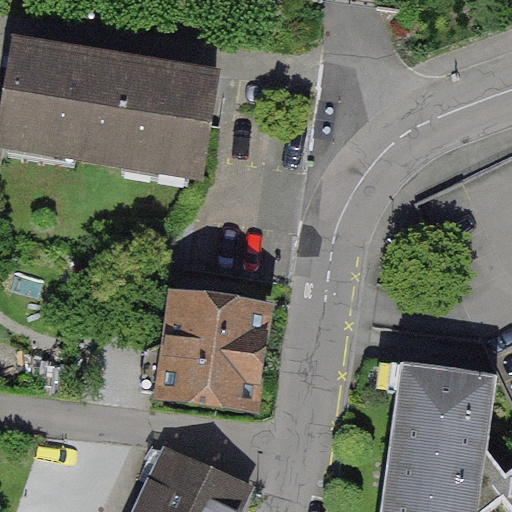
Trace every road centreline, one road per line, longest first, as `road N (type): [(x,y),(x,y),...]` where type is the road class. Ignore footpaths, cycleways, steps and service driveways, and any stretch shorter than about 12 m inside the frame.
road 1 (residential): [(511,93),(405,136),(355,195),(332,260),(302,456)]
road 2 (residential): [(302,456),(0,422)]
